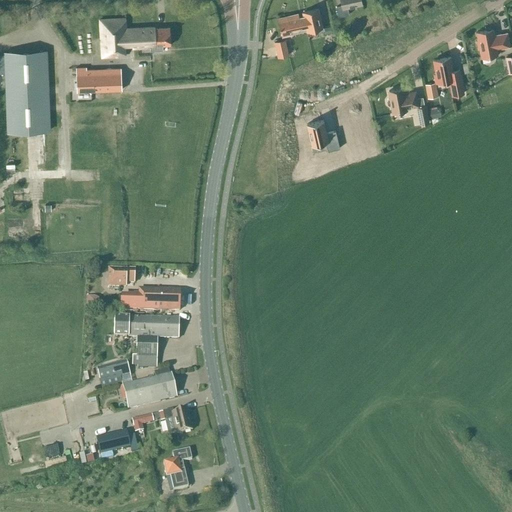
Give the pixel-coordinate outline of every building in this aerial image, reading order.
[(347,7),(362,4),(360,0),(339,0),(341,5),(336,6),(338,17),(348,15),(347,7)] [(306,27),(305,27),(307,32),(322,28),(318,8),(302,12),(303,16),(306,27)] [(305,27),(306,27),(303,16),(298,17),(297,13),(277,18),(281,36),(291,34),(290,30),(305,27)] [(170,45),(169,27),(155,28),(155,27),(125,28),(125,19),(99,20),(101,57),(124,56),(124,46),(132,45),(132,48),(150,47),(150,51),(162,50),(162,45),(170,45)] [(493,29),(476,32),(478,41),(477,42),(478,48),(479,49),(481,58),(497,55),(496,49),(509,47),(507,33),(494,35),(493,29)] [(289,54),(287,45),(285,38),(274,41),(275,48),(277,56),(289,54)] [(0,73),(7,73),(9,132),(49,131),(45,50),(5,52),(5,57),(0,57),(0,73)] [(463,93),(459,69),(452,70),(450,57),(433,60),(435,75),(433,75),(435,83),(449,80),(452,95),(463,93)] [(86,70),(85,68),(75,68),(76,92),(121,90),(120,69),(86,70)] [(432,83),(425,84),(428,98),(432,98),(437,97),(436,89),(433,90),(432,83)] [(388,99),(386,100),(387,104),(389,105),(391,105),(392,113),(406,110),(406,108),(416,106),(417,106),(416,99),(415,92),(403,94),(402,88),(388,91),(390,98),(388,99)] [(418,108),(417,108),(420,123),(428,122),(425,106),(424,106),(418,108)] [(440,116),(439,108),(428,110),(429,118),(440,116)] [(326,133),(323,120),(306,124),(311,145),(325,142),(327,151),(339,148),(335,131),(326,133)] [(126,283),(134,283),(134,269),(122,269),(122,270),(108,269),(108,287),(125,287),(126,283)] [(133,297),(133,310),(179,311),(180,291),(140,290),(139,297),(133,297)] [(86,297),(85,308),(96,308),(97,301),(93,297),(86,297)] [(114,317),(114,336),(128,337),(136,337),(136,357),(138,357),(137,367),(156,368),(156,358),(157,358),(157,338),(178,339),(179,319),(114,317)] [(89,371),(113,372),(114,320),(90,319),(89,371)] [(154,372),(155,378),(122,386),(127,409),(176,398),(171,374),(169,375),(168,369),(154,372)] [(173,413),(172,410),(162,412),(168,435),(176,433),(176,434),(192,431),(187,410),(173,413)] [(158,413),(151,415),(153,421),(160,419),(160,421),(164,420),(162,412),(158,413)] [(151,415),(131,420),(135,433),(143,430),(142,425),(153,422),(153,421),(151,415)] [(125,432),(96,439),(100,455),(129,448),(125,432)] [(179,463),(191,460),(189,449),(172,453),(173,460),(163,463),(166,478),(170,477),(173,491),(188,487),(184,470),(180,471),(179,463)]
